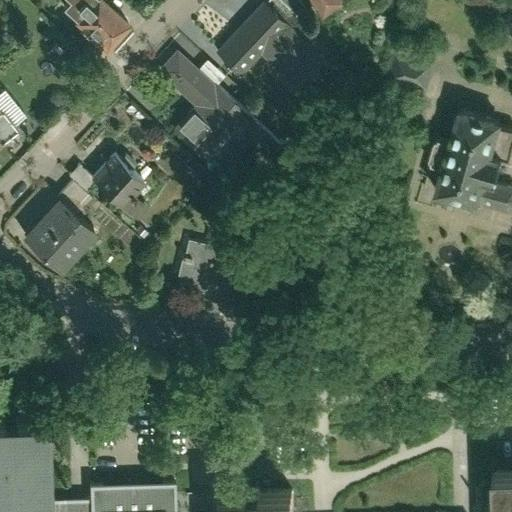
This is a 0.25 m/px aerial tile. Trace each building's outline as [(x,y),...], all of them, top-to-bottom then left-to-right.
[(62,0),(57,6),(103,49),(129,21),(106,0),(62,0)] [(325,55),(267,0),(263,0),(217,49),(242,73),(264,51),(298,83),(325,55)] [(392,50),(387,78),(427,85),(432,56),(392,50)] [(203,157),(247,108),(186,53),(165,76),(195,103),(172,128),(203,157)] [(497,124),(453,109),(443,139),(433,135),(425,162),(437,166),(429,190),(468,203),(478,173),(493,178),(500,156),(487,152),(497,124)] [(141,175),(121,152),(96,175),(116,198),(141,175)] [(86,225),(56,196),(20,233),(50,262),(86,225)] [(186,238),(180,281),(231,289),(237,246),(186,238)] [(511,511),(511,461),(485,462),(485,511),(292,511),(292,483),(208,484),(208,511),(172,511),(172,506),(87,507),(86,511),(47,511),(46,417),(0,417),(0,511),(511,511)]
